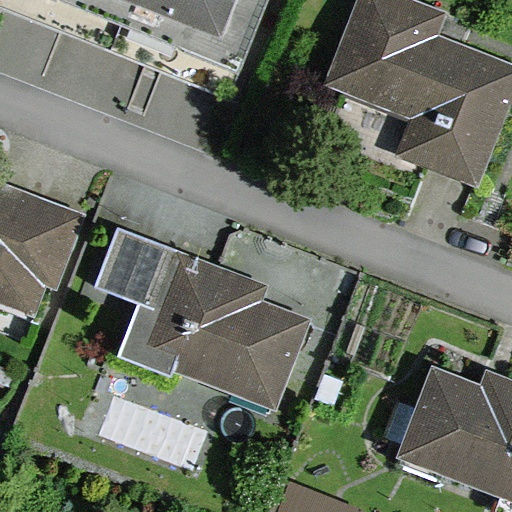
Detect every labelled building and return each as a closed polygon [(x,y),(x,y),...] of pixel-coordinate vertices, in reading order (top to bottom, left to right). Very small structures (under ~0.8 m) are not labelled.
[(246,0),(11,0),(11,1),(218,77),(246,0)] [(397,164),(482,194),(511,107),(511,66),(440,42),(448,18),(395,0),(360,0),(327,96),(411,125),(397,164)] [(58,300),(87,219),(0,187),(0,315),(36,329),(48,297),(58,300)] [(173,385),(276,424),(313,326),(263,307),(269,291),(118,234),(94,297),(140,314),(119,369),(171,389),(173,385)] [(511,510),(511,386),(488,377),(482,392),(433,373),(397,468),(511,510)] [(281,511),(345,511),(289,492),(281,511)]
